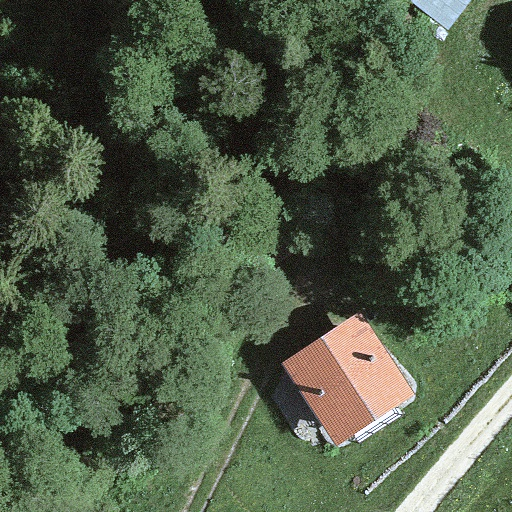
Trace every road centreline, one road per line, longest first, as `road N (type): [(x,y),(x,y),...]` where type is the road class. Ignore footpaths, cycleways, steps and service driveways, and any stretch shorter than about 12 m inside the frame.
road 1 (track): [(196,511),(269,353)]
road 2 (unclassified): [(511,403),(419,511)]
